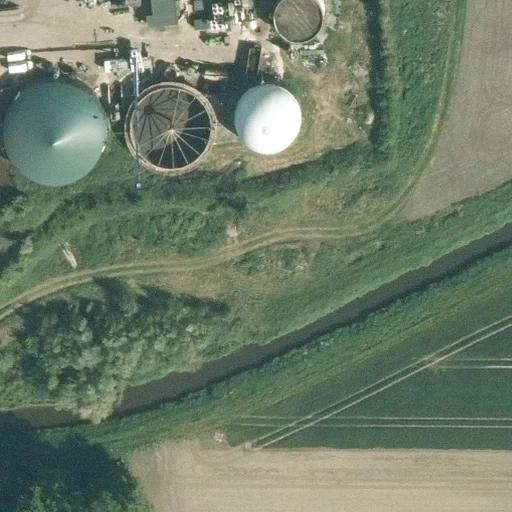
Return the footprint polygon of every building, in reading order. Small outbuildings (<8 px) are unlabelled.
[(145,9),(147,22),(178,18),(175,0),(152,0),(153,8),(145,9)] [(322,18),(324,8),(322,0),(276,0),(275,9),(277,19),(282,27),(290,32),(300,34),(309,31),(317,26),(322,18)] [(239,12),(227,14),(228,23),(240,22),(239,12)] [(50,176),(67,174),(82,166),(94,154),(101,139),(103,121),(100,105),(91,90),(77,79),(61,73),(44,73),(28,78),(14,88),(4,102),(0,116),(0,129),(0,136),(7,152),(18,164),(33,173),(50,176)] [(240,87),(236,94),(233,109),(238,125),(249,137),(265,142),(275,141),(287,135),(297,124),(301,113),(301,100),(299,95),(290,82),(280,76),(274,74),(262,74),(254,76),(243,83),(240,87)] [(209,128),(210,117),(207,103),(200,91),(185,79),(165,75),(154,77),(138,85),(128,100),(124,110),(125,130),(131,142),(136,148),(142,153),(156,159),(172,160),(186,156),(196,150),(203,141),(209,128)] [(240,87),(200,91),(207,103),(210,117),(209,128),(203,141),(249,137),(238,125),(233,109),(236,94),(240,87)]
